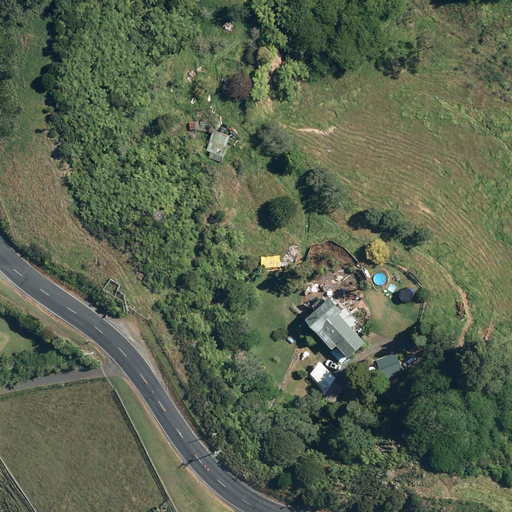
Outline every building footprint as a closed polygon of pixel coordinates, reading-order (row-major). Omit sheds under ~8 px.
[(223,163),(232,135),(214,129),(205,157),(223,163)] [(370,341),(332,298),(312,315),(350,358),(370,341)] [(406,371),(398,351),(375,361),(383,380),(406,371)] [(311,375),(307,379),(331,406),(346,392),(338,383),(341,381),(324,363),(319,367),(315,363),(307,370),(311,375)] [(385,396),(373,394),(371,404),(398,410),(401,393),(386,390),(385,396)]
